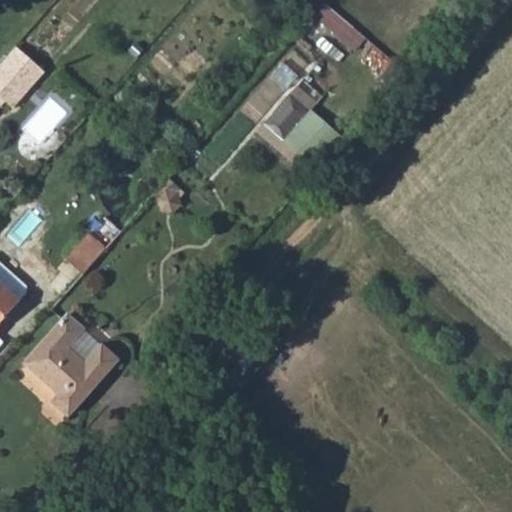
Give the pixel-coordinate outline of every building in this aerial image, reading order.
[(0,120),(25,93),(0,68),(0,120)] [(279,149),(326,100),(304,79),(257,128),(279,149)] [(85,272),(122,229),(105,213),(66,254),(85,272)] [(0,324),(31,295),(0,266),(0,324)] [(24,360),(58,394),(50,402),(68,418),(118,364),(66,314),(24,360)]
